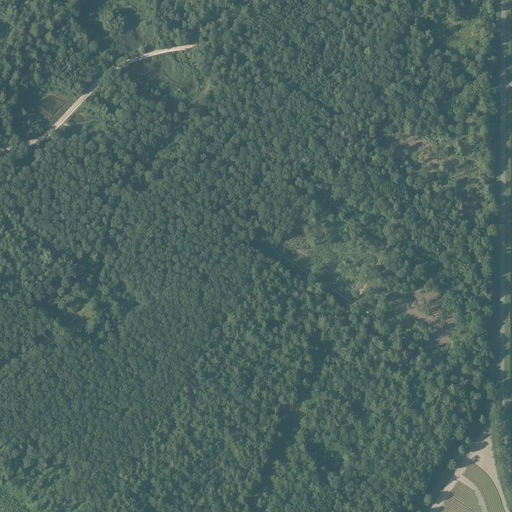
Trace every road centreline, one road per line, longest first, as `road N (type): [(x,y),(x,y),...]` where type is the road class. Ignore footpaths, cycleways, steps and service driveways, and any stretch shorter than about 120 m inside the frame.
road 1 (track): [(62,123),(173,201),(248,233),(484,395),(511,402)]
road 2 (track): [(252,511),(377,260),(480,94)]
road 3 (track): [(221,46),(193,109),(124,184),(85,305),(56,335),(0,369)]
road 4 (unclassified): [(511,486),(502,434),(503,87)]
road 5 (track): [(221,46),(338,117),(496,88)]
road 6 (track): [(0,149),(45,134),(129,59),(221,46)]
road 7 (track): [(493,398),(418,511)]
